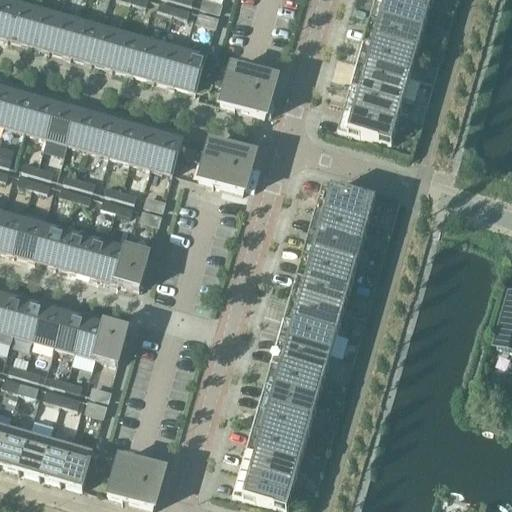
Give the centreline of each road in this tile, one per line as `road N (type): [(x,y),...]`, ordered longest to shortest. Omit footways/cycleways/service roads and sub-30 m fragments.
road 1 (residential): [(282,150),(511,223)]
road 2 (residential): [(228,339),(0,274)]
road 3 (residential): [(228,339),(282,150)]
road 4 (residential): [(180,511),(228,339)]
road 5 (residential): [(282,150),(325,0)]
